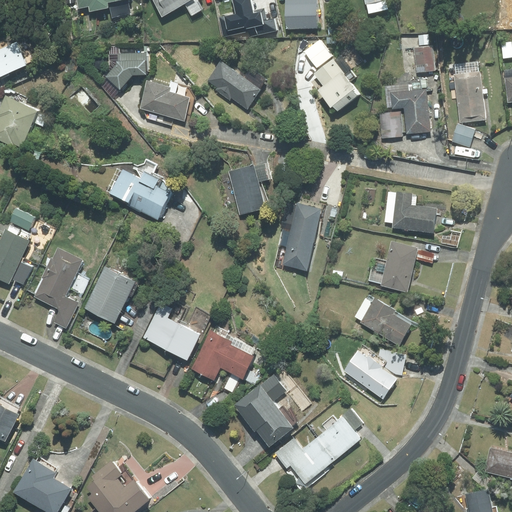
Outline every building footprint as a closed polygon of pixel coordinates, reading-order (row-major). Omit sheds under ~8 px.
[(116,0),(79,0),(82,9),(95,6),(96,11),(117,6),(115,0),(116,0)] [(156,0),(167,18),(198,0),(156,0)] [(250,0),(235,0),(238,15),(222,18),(225,36),(248,32),(250,35),(277,31),(276,23),(260,26),(258,16),(253,17),(250,0)] [(323,30),(321,0),(288,0),(290,31),(323,30)] [(368,0),(373,15),(396,9),(393,0),(368,0)] [(432,45),(431,33),(422,34),(423,46),(417,46),(419,74),(439,72),(437,44),(432,45)] [(0,76),(38,62),(28,37),(0,47),(0,76)] [(337,55),(324,39),(308,51),(321,68),(337,55)] [(511,58),(511,40),(503,41),(505,59),(511,58)] [(112,73),(128,91),(143,73),(154,74),(153,58),(133,57),(135,50),(121,50),(123,64),(112,73)] [(222,86),(220,89),(236,100),(238,97),(254,109),(269,87),(227,58),(212,80),(222,86)] [(364,88),(366,86),(351,68),(348,70),(338,58),(319,74),(328,85),(324,88),(343,111),(367,92),(364,88)] [(83,64),(66,63),(65,76),(82,77),(83,64)] [(491,117),(485,69),(458,73),(465,120),(491,117)] [(178,91),(180,84),(152,77),(144,107),(191,119),(197,96),(178,91)] [(417,90),(417,84),(388,86),(390,109),(408,107),(410,134),(437,132),(434,97),(432,97),(431,88),(417,90)] [(108,98),(97,87),(89,95),(100,106),(108,98)] [(7,90),(0,104),(0,137),(27,150),(46,108),(7,90)] [(406,136),(404,110),(380,113),(383,139),(406,136)] [(479,129),(460,123),(454,141),(474,147),(479,129)] [(275,160),(263,163),(233,170),(243,214),(272,207),(266,180),(279,177),(275,160)] [(129,168),(118,191),(138,200),(136,206),(164,219),(177,190),(129,168)] [(391,189),(388,222),(398,223),(398,229),(442,233),(444,207),(418,205),(419,192),(391,189)] [(283,228),(295,231),(287,264),(313,271),(330,207),(303,200),(301,206),(289,203),(283,228)] [(0,273),(16,281),(47,218),(21,206),(0,248),(0,273)] [(397,239),(387,273),(373,270),(370,281),(386,285),(413,292),(422,261),(436,265),(440,252),(425,248),(426,247),(397,239)] [(70,295),(88,258),(62,246),(38,296),(63,308),(57,322),(71,328),(84,302),(70,295)] [(123,324),(143,280),(109,264),(89,308),(123,324)] [(349,271),(336,269),(334,279),(347,281),(349,271)] [(174,317),(181,302),(167,295),(147,337),(195,359),(207,333),(174,317)] [(403,310),(380,296),(365,322),(406,346),(419,325),(401,314),(403,310)] [(251,378),(263,354),(237,342),(239,337),(215,326),(195,369),(219,381),(226,366),(251,378)] [(404,375),(365,348),(348,372),(387,400),(404,375)] [(240,401),(263,431),(265,430),(277,446),(302,426),(267,380),(240,401)] [(0,398),(0,434),(12,441),(27,412),(0,398)] [(307,447),(298,436),(281,451),(278,454),(290,469),(294,466),(310,485),(367,437),(347,413),(307,447)] [(511,474),(511,447),(493,444),(489,470),(511,474)] [(61,476),(65,470),(38,455),(19,489),(59,511),(64,511),(79,486),(61,476)] [(130,471),(118,457),(97,475),(99,478),(93,484),(99,491),(91,497),(103,511),(140,511),(158,497),(141,477),(132,484),(125,476),(130,471)] [(471,511),(499,511),(494,488),(468,494),(471,511)] [(444,511),(431,497),(413,511),(444,511)]
